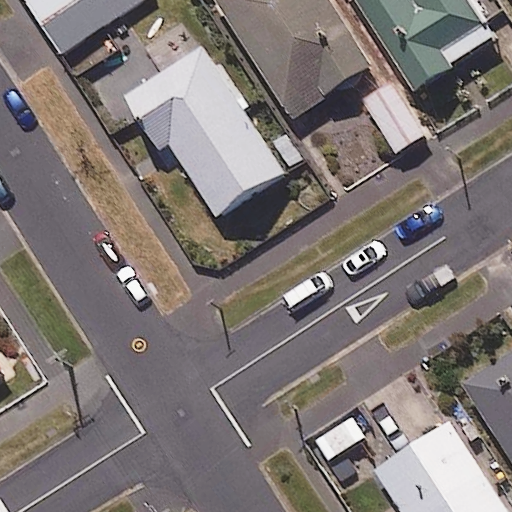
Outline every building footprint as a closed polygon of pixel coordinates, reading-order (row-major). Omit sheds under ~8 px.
[(94,0),(93,0),(26,0),(66,60),(156,0),(94,0)] [(300,129),(380,76),(329,0),(225,0),(218,5),(300,129)] [(473,0),(354,0),(420,102),(457,78),(453,72),(500,41),(473,0)] [(130,108),(150,139),(165,161),(176,154),(226,230),(293,186),(288,179),(313,162),(292,131),(268,148),(184,19),(140,48),(164,85),(130,108)] [(430,143),(398,89),(369,105),(401,160),(430,143)] [(0,385),(10,380),(0,364),(0,385)] [(511,367),(470,394),(511,458),(511,367)] [(508,511),(455,431),(381,479),(402,511),(508,511)]
